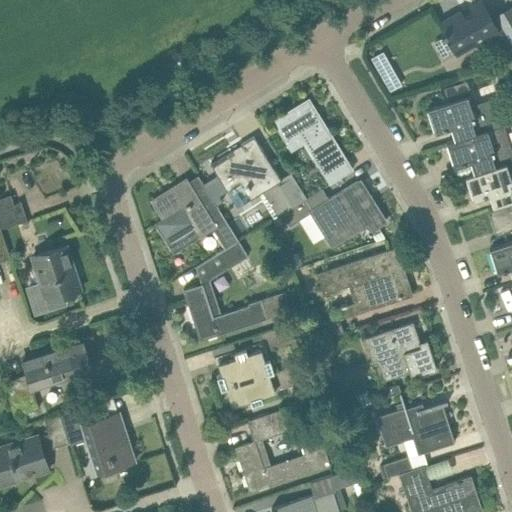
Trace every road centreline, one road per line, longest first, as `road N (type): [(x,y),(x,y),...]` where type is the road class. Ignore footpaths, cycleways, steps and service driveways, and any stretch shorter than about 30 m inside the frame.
road 1 (residential): [(511,470),(432,225),(322,41)]
road 2 (unclassified): [(106,171),(322,41)]
road 3 (residential): [(203,483),(143,298)]
road 4 (residential): [(0,310),(12,305),(22,335),(143,298)]
road 5 (residential): [(143,298),(106,171)]
